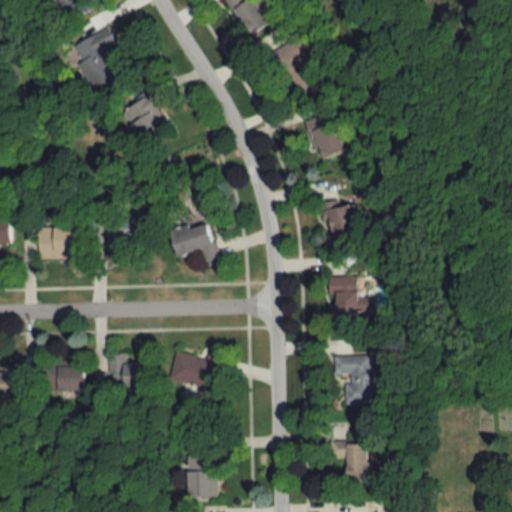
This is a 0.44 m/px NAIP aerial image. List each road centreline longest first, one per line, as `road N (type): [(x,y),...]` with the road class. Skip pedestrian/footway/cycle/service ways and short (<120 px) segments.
road 1 (residential): [(156,0),(235,132),(269,241),(279,511)]
road 2 (residential): [(273,310),(0,317)]
